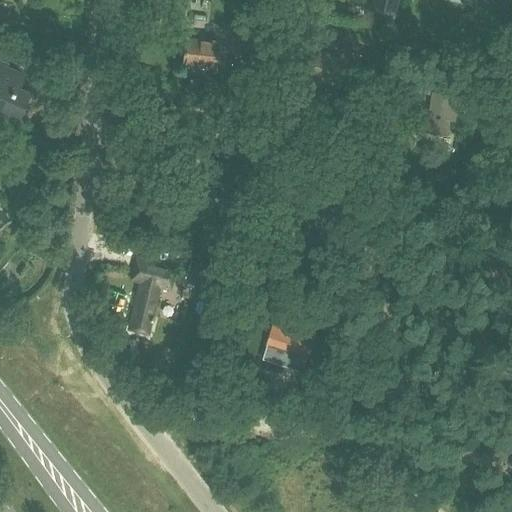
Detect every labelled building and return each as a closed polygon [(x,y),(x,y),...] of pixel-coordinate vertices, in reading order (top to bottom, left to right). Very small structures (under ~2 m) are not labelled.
[(375,0),(373,9),(395,15),(398,0),(375,0)] [(378,26),(349,18),(342,46),(371,53),(378,26)] [(480,30),(476,51),(500,57),(505,36),(480,30)] [(218,42),(185,39),(182,64),(215,68),(218,42)] [(318,54),(311,77),(314,78),(313,82),(321,85),(323,81),(340,86),(349,58),(339,55),(337,61),(318,54)] [(242,59),(240,77),(254,79),(256,61),(242,59)] [(29,95),(18,90),(24,77),(0,66),(0,111),(18,119),(29,95)] [(417,112),(415,128),(426,130),(447,133),(449,117),(453,118),(455,108),(466,109),(469,93),(438,89),(439,83),(425,81),(423,92),(432,93),(429,114),(417,112)] [(183,143),(181,155),(207,157),(208,145),(183,143)] [(230,164),(206,162),(202,205),(226,207),(230,164)] [(308,206),(304,244),(324,246),(328,207),(308,206)] [(190,255),(184,278),(216,287),(222,264),(190,255)] [(142,281),(130,329),(148,333),(161,286),(170,288),(175,270),(138,260),(133,279),(142,281)] [(313,311),(325,316),(330,300),(319,296),(313,311)] [(273,325),(262,359),(301,371),(305,359),(313,334),(300,329),(298,337),(283,333),(285,329),(273,325)] [(334,425),(344,428),(348,414),(338,412),(334,425)] [(511,451),(469,434),(460,455),(467,458),(468,456),(489,464),(488,467),(511,476),(511,451)]
